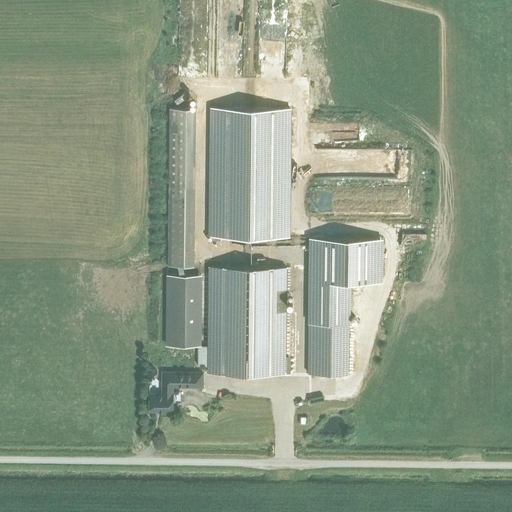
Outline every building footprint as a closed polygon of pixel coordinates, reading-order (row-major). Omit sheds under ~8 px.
[(211,235),(288,236),(290,107),(212,106),(211,235)] [(170,107),(169,183),(168,265),(187,265),(189,108),(170,107)] [(415,240),(415,231),(405,231),(404,239),(415,240)] [(382,237),(310,237),(308,373),(349,373),(350,280),(382,281),(382,237)] [(209,365),(209,372),(285,373),(286,266),(210,265),(209,345),(200,345),(199,345),(199,365),(209,365)] [(167,345),(199,345),(200,345),(201,274),(168,274),(167,345)] [(164,412),(173,412),(173,393),(173,386),(203,386),(203,372),(163,371),(163,393),(150,393),(150,410),(164,410),(164,412)]
